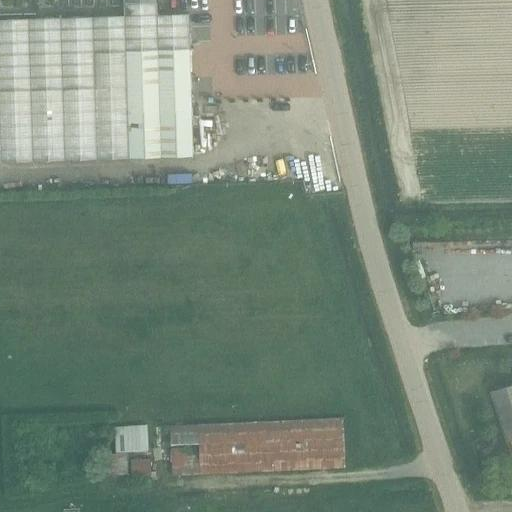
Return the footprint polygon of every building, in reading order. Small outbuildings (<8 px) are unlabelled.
[(0,160),(195,156),(191,14),(156,15),(156,3),(125,3),(125,15),(0,18),(0,160)] [(511,385),(490,392),(506,443),(511,440),(511,385)] [(172,475),(343,469),(341,420),(169,426),(170,445),(197,444),(198,455),(190,455),(190,448),(171,449),(172,475)] [(127,452),(146,451),(146,427),(115,428),(115,452),(96,453),(97,478),(128,477),(127,452)] [(130,477),(149,476),(148,459),(130,460),(130,477)]
